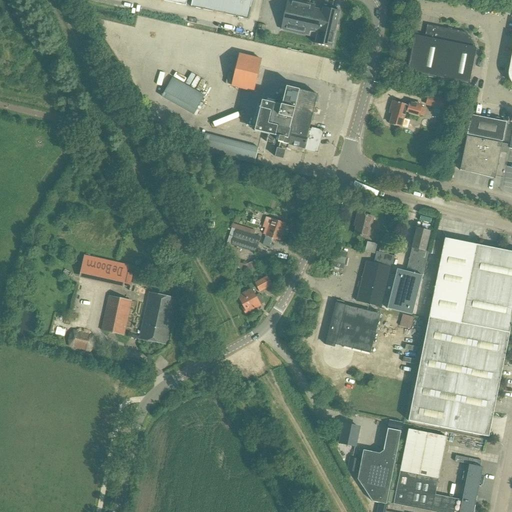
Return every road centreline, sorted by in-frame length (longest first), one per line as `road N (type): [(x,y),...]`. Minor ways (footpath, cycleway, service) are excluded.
road 1 (tertiary): [(117,511),(144,406),(264,327),(335,186)]
road 2 (unclassified): [(511,101),(487,95),(501,22),(412,3)]
road 3 (unclassified): [(335,186),(511,225)]
road 4 (unclassified): [(511,202),(343,161)]
road 5 (tertiary): [(343,161),(378,20),(374,0)]
road 6 (track): [(343,511),(269,381)]
